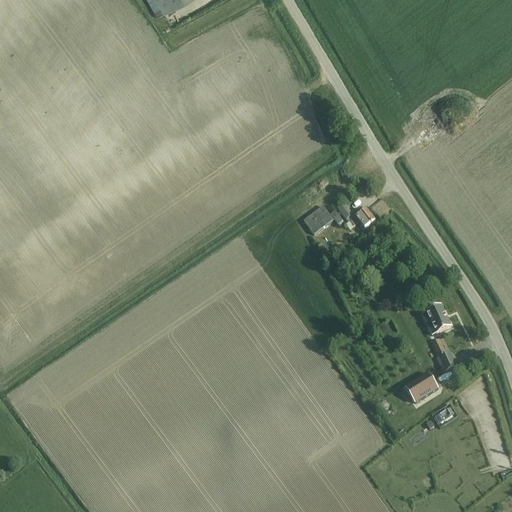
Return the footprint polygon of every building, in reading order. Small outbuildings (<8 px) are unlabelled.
[(147,0),(158,18),(189,0),(147,0)] [(369,201),(376,213),(387,206),(379,194),(369,201)] [(353,216),(344,204),(337,209),(346,221),(353,216)] [(375,222),(367,210),(350,223),(354,228),(360,223),(365,230),(375,222)] [(338,226),(343,222),(335,213),(330,217),(338,226)] [(330,252),(325,256),(328,261),(334,257),(330,252)] [(432,337),(451,328),(441,307),(422,316),(432,337)] [(456,368),(449,354),(446,355),(439,341),(432,344),(439,359),(437,360),(443,374),(456,368)] [(396,387),(406,378),(402,373),(392,382),(396,387)] [(428,375),(405,389),(415,405),(438,390),(437,389),(432,380),(428,375)] [(447,410),(436,417),(440,423),(451,416),(447,410)]
